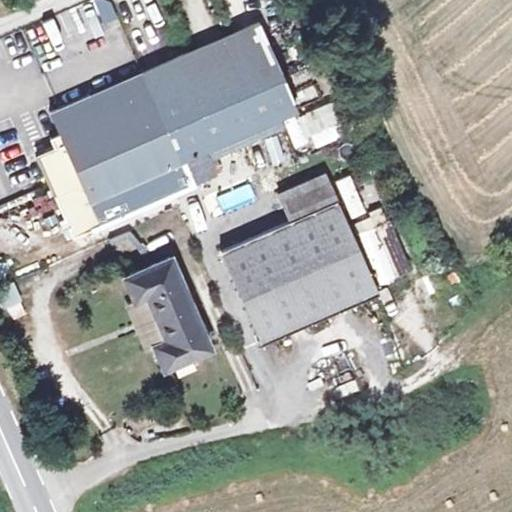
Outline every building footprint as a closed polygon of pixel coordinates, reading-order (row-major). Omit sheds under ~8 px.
[(100,21),(115,17),(110,0),(98,0),(95,1),(100,21)] [(258,18),(188,46),(201,71),(269,42),(258,18)] [(48,169),(75,228),(214,169),(205,146),(300,106),(272,45),(269,42),(201,71),(188,46),(54,100),(64,126),(51,132),(56,143),(38,151),(48,169)] [(274,134),(263,139),(275,160),(285,155),(274,134)] [(284,192),(296,219),(343,199),(331,171),(284,192)] [(222,207),(248,195),(243,185),(218,197),(222,207)] [(225,248),(266,342),(385,291),(373,265),(343,199),(296,219),(225,248)] [(216,342),(176,250),(127,271),(139,298),(151,292),(167,331),(155,337),(166,364),(216,342)] [(390,257),(373,265),(385,291),(403,283),(390,257)] [(414,279),(424,311),(440,306),(430,275),(414,279)] [(0,288),(0,298),(11,320),(26,312),(11,283),(0,288)] [(139,298),(155,337),(167,331),(151,292),(139,298)]
